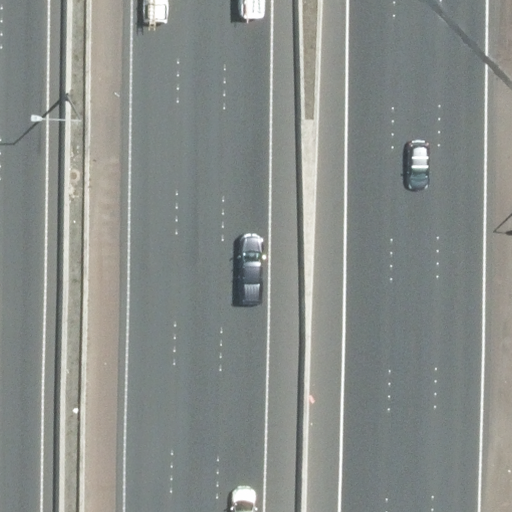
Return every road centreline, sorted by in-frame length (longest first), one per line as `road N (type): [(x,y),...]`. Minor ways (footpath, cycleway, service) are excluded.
road 1 (motorway): [(404,0),(401,511)]
road 2 (motorway): [(192,511),(192,0)]
